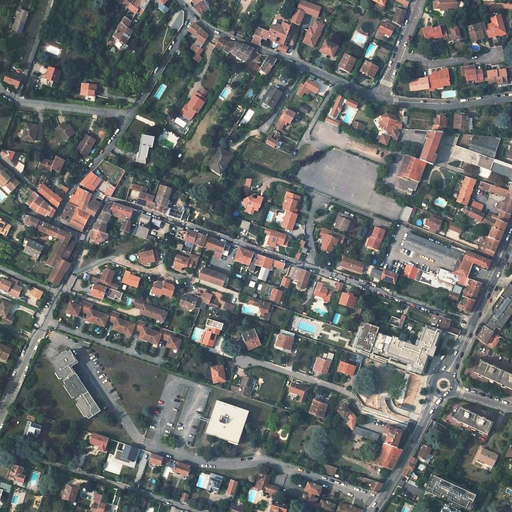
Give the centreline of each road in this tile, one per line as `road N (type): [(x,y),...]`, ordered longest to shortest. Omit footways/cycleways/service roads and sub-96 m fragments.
road 1 (residential): [(309,267),(109,199),(85,237)]
road 2 (residential): [(0,447),(201,511)]
road 3 (residential): [(379,98),(193,15)]
road 4 (residential): [(419,429),(360,408),(346,390),(242,357)]
road 5 (residential): [(471,324),(309,267)]
road 6 (residential): [(138,440),(74,344),(39,331)]
road 7 (residential): [(129,115),(21,102),(0,89)]
road 8 (residential): [(511,97),(440,105),(379,98)]
road 9 (residential): [(187,280),(109,257),(70,271)]
road 10 (residential): [(59,212),(129,115)]
